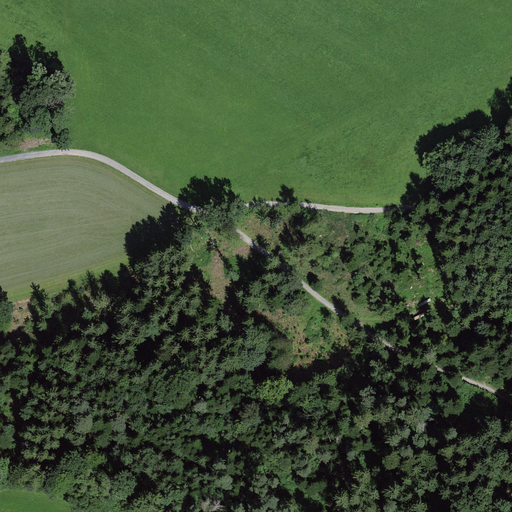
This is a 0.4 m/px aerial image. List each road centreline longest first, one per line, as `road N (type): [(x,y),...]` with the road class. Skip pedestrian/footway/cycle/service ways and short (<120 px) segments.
road 1 (track): [(511,405),(382,343),(288,279),(205,208)]
road 2 (track): [(205,208),(434,205),(511,155)]
road 3 (track): [(0,160),(101,157),(205,208)]
